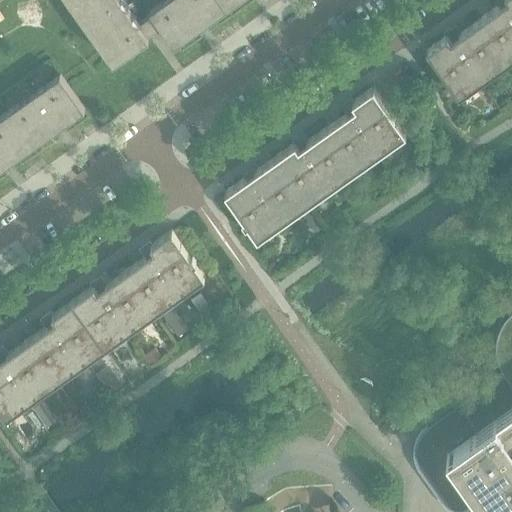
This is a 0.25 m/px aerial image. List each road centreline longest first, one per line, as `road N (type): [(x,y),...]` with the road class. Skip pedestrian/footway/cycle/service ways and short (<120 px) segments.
road 1 (residential): [(0,242),(341,0)]
road 2 (residential): [(371,511),(336,473),(300,460),(273,466),(212,511)]
